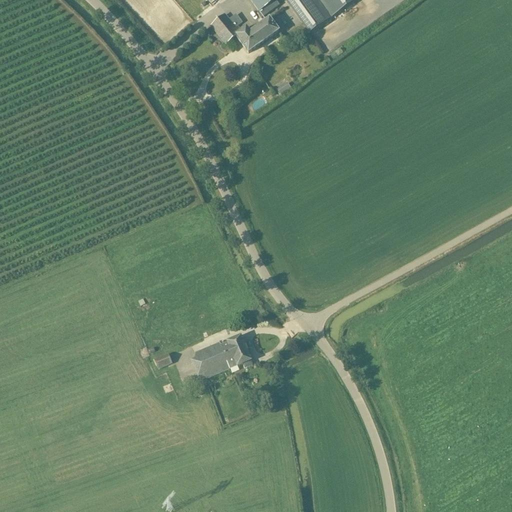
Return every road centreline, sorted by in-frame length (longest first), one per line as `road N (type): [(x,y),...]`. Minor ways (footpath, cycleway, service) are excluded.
road 1 (unclassified): [(305,326),(256,262),(202,146),(155,72),(90,0)]
road 2 (unclassified): [(511,210),(305,326)]
road 3 (unclassified): [(390,511),(374,440),(334,360),(305,326)]
